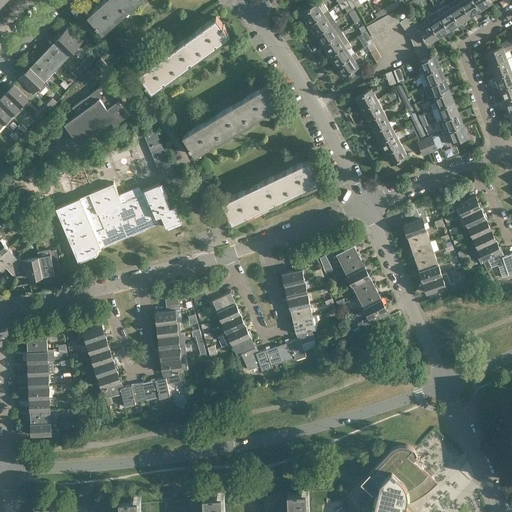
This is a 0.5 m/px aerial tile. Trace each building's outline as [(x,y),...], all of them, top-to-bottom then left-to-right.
[(104,31),(139,0),(103,0),(88,13),(96,23),(99,26),(104,31)] [(309,23),(328,10),(322,0),(319,0),(302,12),(309,23)] [(344,1),(345,0),(337,0),(343,9),(347,6),(344,1)] [(453,0),(448,4),(451,7),(460,22),(471,15),(460,0),(453,0)] [(460,0),(471,15),(481,9),(475,0),(460,0)] [(475,0),(481,9),(492,2),(491,1),(490,0),(475,0)] [(448,4),(438,10),(440,14),(450,29),(460,22),(451,7),(450,8),(448,4)] [(354,8),(347,12),(351,18),(358,14),(354,8)] [(328,10),(309,23),(316,33),(331,23),(335,20),(328,10)] [(389,14),(395,25),(400,22),(400,21),(394,11),(389,14)] [(389,28),(395,25),(389,14),(383,17),(389,28)] [(440,14),(430,21),(439,36),(450,29),(440,14)] [(230,34),(216,15),(138,72),(152,91),(230,34)] [(404,27),(414,21),(410,15),(400,21),(404,27)] [(384,31),(389,28),(383,17),(378,20),(384,31)] [(428,43),(439,36),(430,21),(427,17),(416,24),(417,26),(419,28),(421,32),(424,39),(426,43),(428,42),(428,43)] [(331,23),(316,33),(323,44),(338,34),(338,33),(342,31),(335,20),(331,23)] [(378,34),(384,31),(378,20),(372,23),(378,34)] [(407,32),(417,26),(416,24),(414,21),(404,27),(407,32)] [(373,37),(378,34),(372,23),(367,26),(373,37)] [(410,37),(421,32),(419,28),(417,26),(407,32),(410,37)] [(70,27),(56,41),(70,54),(78,45),(78,44),(82,39),(70,27)] [(366,30),(362,33),(358,35),(364,46),(367,45),(368,46),(373,42),(366,30)] [(329,54),(345,44),(349,41),(342,31),(338,33),(338,34),(323,44),(329,54)] [(412,43),(424,39),(421,32),(410,37),(412,43)] [(506,45),(487,52),(489,56),(488,57),(490,63),(492,63),(507,58),(504,50),(511,46),(511,38),(505,41),(506,45)] [(415,49),(427,44),(426,43),(424,39),(412,43),(415,49)] [(56,41),(48,49),(62,62),(70,54),(56,41)] [(336,65),(352,55),(352,54),(348,49),(352,46),(349,41),(345,44),(329,54),(336,65)] [(417,54),(429,50),(427,44),(415,49),(417,54)] [(375,46),(370,49),(376,60),(381,57),(375,46)] [(62,62),(48,49),(40,58),(53,71),(62,62)] [(429,50),(417,54),(419,60),(431,55),(429,50)] [(359,65),(355,59),(359,57),(356,52),(352,54),(352,55),(336,65),(344,76),(350,72),(353,77),(365,69),(363,66),(362,65),(360,65),(359,65)] [(80,64),(84,69),(96,57),(91,53),(80,64)] [(424,73),(440,66),(435,54),(419,61),(422,68),(420,68),(422,73),(424,72),(424,73)] [(109,66),(101,57),(96,63),(104,71),(109,66)] [(40,58),(32,66),(45,79),(53,71),(40,58)] [(511,69),(507,58),(492,63),(494,68),(492,69),(495,76),(496,75),(511,69)] [(81,73),(84,69),(80,64),(76,68),(81,73)] [(49,83),(45,79),(32,66),(23,75),(26,78),(22,82),(35,95),(39,90),(40,92),(49,83)] [(424,72),(420,74),(425,86),(429,84),(445,77),(440,66),(424,73),(424,72)] [(404,79),(400,68),(394,70),(398,81),(404,79)] [(511,82),(511,72),(511,69),(496,75),(498,80),(497,81),(499,88),(501,87),(500,86),(511,82)] [(396,82),(392,71),(386,73),(390,85),(396,82)] [(77,77),(71,72),(68,75),(74,80),(77,77)] [(425,86),(424,86),(429,97),(433,96),(433,95),(435,95),(450,89),(445,77),(429,84),(425,86)] [(65,89),(68,85),(63,80),(60,83),(61,84),(65,89)] [(35,95),(22,82),(18,86),(14,82),(5,91),(20,106),(28,97),(31,99),(35,95)] [(85,145),(115,124),(129,113),(107,82),(73,107),(78,114),(65,123),(80,144),(83,141),(85,145)] [(504,99),(505,99),(505,98),(511,95),(511,82),(500,86),(501,87),(502,92),(501,92),(504,99)] [(183,134),(195,154),(278,105),(266,84),(183,134)] [(377,85),(373,87),(372,87),(356,96),(362,107),(378,98),(375,92),(379,90),(377,85)] [(433,109),(438,107),(439,107),(439,106),(454,100),(450,89),(435,95),(433,95),(436,102),(431,104),(433,109)] [(5,91),(0,96),(0,103),(12,115),(20,106),(5,91)] [(384,110),(378,98),(362,107),(368,118),(384,110)] [(439,107),(438,107),(442,119),(444,118),(459,112),(454,100),(439,106),(439,107)] [(12,115),(0,103),(0,119),(4,123),(12,115)] [(390,121),(384,110),(368,118),(373,129),(390,121)] [(442,119),(438,120),(442,132),(443,132),(464,123),(459,112),(444,118),(442,119)] [(35,120),(30,115),(27,118),(32,123),(35,120)] [(396,123),(394,118),(390,121),(373,129),(379,140),(396,132),(392,125),(396,123)] [(24,132),(27,129),(22,123),(19,126),(24,132)] [(456,142),(460,141),(460,138),(468,135),(464,123),(443,132),(448,144),(453,141),(455,141),(456,142)] [(397,135),(401,132),(400,129),(396,132),(379,140),(385,151),(401,143),(397,135)] [(19,137),(13,132),(10,135),(16,140),(19,137)] [(145,135),(160,172),(168,169),(153,132),(145,135)] [(433,135),(426,138),(432,151),(438,148),(433,135)] [(430,152),(424,138),(418,141),(424,154),(430,152)] [(407,154),(401,143),(385,151),(391,163),(400,158),(402,159),(405,157),(405,155),(407,154)] [(222,200),(233,221),(320,179),(310,158),(222,200)] [(99,252),(97,248),(102,246),(160,222),(157,216),(162,214),(167,225),(182,219),(176,204),(170,206),(160,182),(141,190),(139,185),(119,193),(114,182),(56,205),(79,260),(99,252)] [(453,200),(464,194),(462,189),(450,195),(453,200)] [(459,217),(482,206),(477,195),(466,199),(464,194),(453,200),(455,205),(453,205),(459,217)] [(426,216),(424,210),(422,205),(410,209),(414,220),(404,223),(408,235),(427,229),(424,222),(429,221),(427,216),(426,216)] [(482,206),(459,217),(464,228),(469,225),(487,217),(482,206)] [(9,215),(3,220),(6,223),(12,218),(9,215)] [(487,217),(469,225),(474,236),(492,227),(487,217)] [(17,224),(12,229),(14,232),(20,227),(17,224)] [(492,227),(474,236),(479,247),(497,238),(492,227)] [(431,240),(427,229),(408,235),(412,246),(431,240)] [(9,247),(1,238),(0,238),(0,254),(9,247)] [(331,249),(342,243),(340,238),(328,244),(331,249)] [(481,263),(486,261),(484,258),(487,257),(502,249),(497,238),(479,247),(481,253),(477,255),(481,263)] [(431,240),(412,246),(416,258),(434,251),(431,240)] [(342,243),(331,249),(333,254),(336,253),(340,259),(335,261),(337,266),(360,254),(354,243),(345,248),(342,243)] [(9,247),(0,254),(0,265),(3,269),(6,266),(14,275),(21,256),(22,255),(20,254),(17,256),(9,247)] [(50,250),(50,248),(38,251),(39,255),(39,256),(43,275),(55,273),(53,263),(59,262),(56,249),(50,250)] [(502,249),(487,257),(492,266),(504,262),(509,274),(511,272),(511,252),(505,255),(502,249)] [(434,251),(416,258),(419,269),(438,262),(434,251)] [(348,274),(365,265),(360,254),(342,263),(348,274)] [(21,256),(14,275),(15,276),(30,273),(31,278),(43,275),(39,256),(27,258),(27,259),(25,259),(24,256),(21,256)] [(293,265),(305,262),(304,256),(291,259),(293,265)] [(305,262),(293,265),(294,270),(283,272),(286,284),(286,285),(305,280),(303,268),(306,268),(305,262)] [(438,262),(419,269),(423,280),(442,273),(438,262)] [(365,265),(348,274),(353,285),(371,275),(365,265)] [(446,272),(442,273),(423,280),(427,292),(438,288),(440,294),(457,288),(455,282),(450,284),(446,272)] [(371,275),(353,285),(358,295),(376,286),(371,275)] [(310,285),(309,279),(306,280),(305,280),(286,285),(286,284),(285,284),(288,296),(308,292),(309,292),(307,286),(310,285)] [(207,295),(219,289),(217,284),(205,289),(207,295)] [(376,286),(358,295),(364,306),(382,297),(376,286)] [(219,289),(207,295),(210,300),(213,298),(218,309),(236,301),(231,290),(221,294),(219,289)] [(308,292),(288,296),(291,308),(311,304),(308,292)] [(360,328),(380,318),(389,313),(387,308),(382,297),(364,306),(369,317),(358,323),(360,328)] [(241,312),(236,301),(218,309),(223,320),(241,312)] [(179,303),(166,304),(167,311),(156,312),(157,323),(178,321),(176,309),(180,309),(179,303)] [(294,320),(313,315),(311,304),(291,308),(294,320)] [(241,312),(223,320),(228,331),(246,323),(241,312)] [(299,331),(312,328),(316,327),(315,322),(319,321),(317,314),(313,315),(294,320),(296,332),(299,331)] [(78,325),(91,321),(89,316),(77,320),(78,325)] [(91,321),(78,325),(80,331),(83,330),(87,341),(107,335),(103,323),(92,326),(91,321)] [(181,332),(180,321),(178,321),(157,323),(159,335),(179,333),(181,332)] [(233,342),(251,334),(246,323),(228,331),(223,333),(228,344),(232,342),(233,342)] [(290,341),(278,345),(284,361),(295,357),(296,359),(306,355),(304,349),(316,345),(312,328),(299,331),(300,337),(290,341)] [(197,341),(203,340),(201,333),(200,329),(193,331),(194,335),(196,342),(197,341)] [(28,350),(48,349),(48,337),(51,337),(51,330),(38,331),(38,337),(27,338),(28,350)] [(179,333),(159,335),(159,338),(160,347),(181,345),(185,345),(185,344),(184,332),(181,332),(179,333)] [(238,353),(241,352),(256,345),(251,334),(233,342),(238,353)] [(110,346),(107,335),(87,341),(91,353),(110,346)] [(203,340),(197,341),(201,353),(206,352),(204,344),(203,340)] [(181,345),(160,347),(161,351),(161,355),(162,359),(182,357),(187,356),(185,345),(181,345)] [(284,361),(278,345),(267,349),(267,348),(259,351),(256,345),(241,352),(246,362),(249,369),(261,365),(262,370),(273,367),(272,365),(284,361)] [(94,364),(114,358),(110,346),(91,353),(92,355),(94,364)] [(48,349),(28,350),(28,362),(49,361),(48,349)] [(163,372),(183,369),(188,368),(187,356),(182,357),(162,359),(163,372)] [(114,358),(94,364),(95,364),(99,375),(98,375),(118,369),(114,358)] [(49,361),(28,362),(29,374),(49,373),(53,373),(53,361),(49,361)] [(118,369),(98,375),(102,387),(122,381),(118,369)] [(155,380),(144,383),(147,399),(159,396),(159,398),(170,396),(168,383),(184,380),(183,369),(163,372),(164,378),(155,379),(155,380)] [(50,385),(49,373),(29,374),(29,386),(50,385)] [(122,381),(102,387),(106,397),(118,394),(118,393),(122,392),(125,406),(136,403),(136,402),(147,399),(144,383),(132,385),(123,386),(122,381)] [(50,385),(29,386),(30,398),(51,397),(50,385)] [(51,409),(51,397),(30,398),(31,410),(51,409)] [(51,409),(31,410),(31,421),(51,421),(56,420),(56,409),(51,409)] [(51,421),(31,421),(32,434),(43,434),(43,439),(61,438),(61,432),(52,433),(51,421)] [(413,511),(406,505),(407,503),(415,499),(423,494),(431,488),(438,482),(414,459),(418,456),(417,452),(414,449),(412,446),(409,445),(406,444),(402,443),(398,444),(394,446),(393,446),(391,448),(361,480),(373,491),(374,490),(379,491),(373,511),(413,511)] [(298,491),(288,492),(288,511),(307,511),(307,497),(307,491),(298,491)] [(222,494),(203,495),(204,498),(204,511),(222,511),(222,501),(222,499),(222,495),(222,494)] [(138,498),(120,499),(120,511),(138,511),(138,503),(138,502),(138,498)] [(54,502),(36,503),(35,511),(54,511),(54,508),(54,502)]
